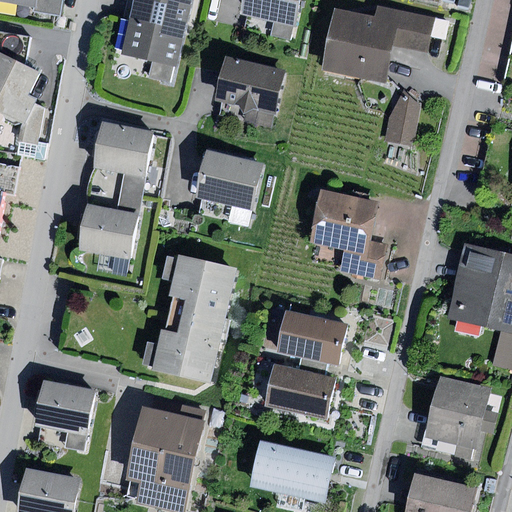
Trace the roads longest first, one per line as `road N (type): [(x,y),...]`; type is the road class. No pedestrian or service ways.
road 1 (residential): [(368,511),(486,0)]
road 2 (residential): [(92,0),(0,477)]
